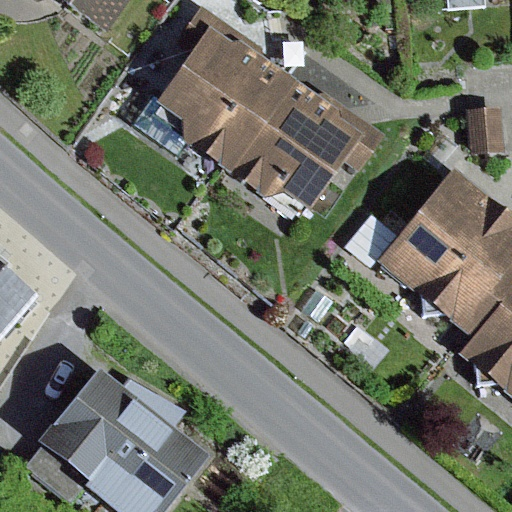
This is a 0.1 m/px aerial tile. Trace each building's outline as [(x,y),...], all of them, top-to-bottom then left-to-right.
[(54,0),(105,36),(130,0),(54,0)] [(321,100),(241,42),(232,44),(217,34),(225,25),(201,8),(175,45),(190,56),(156,104),(182,123),(183,143),(262,199),(285,195),(310,213),(348,160),(362,172),(385,136),(324,95),(321,100)] [(498,109),(468,112),(471,155),(504,153),(498,109)] [(511,218),(454,169),(379,264),(470,340),(501,303),(489,293),(511,266),(511,218)] [(511,266),(489,293),(501,303),(470,340),(458,357),(511,399),(511,266)] [(167,511),(209,459),(97,370),(39,444),(43,447),(26,470),(72,505),(84,490),(112,511),(167,511)]
